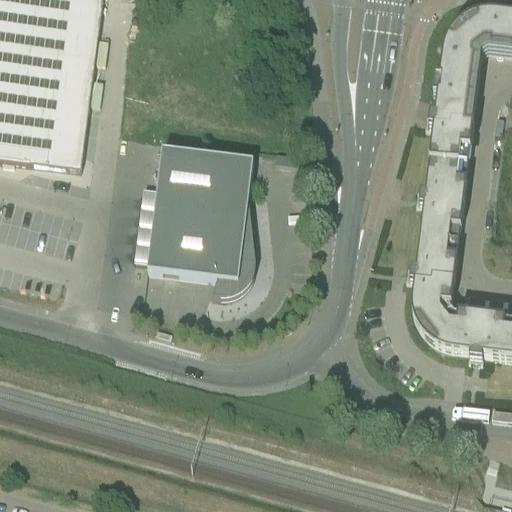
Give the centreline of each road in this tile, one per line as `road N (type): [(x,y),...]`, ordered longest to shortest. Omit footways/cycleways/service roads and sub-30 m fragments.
road 1 (unclassified): [(315,351),(267,378),(207,375),(0,319)]
road 2 (unclassified): [(350,227),(385,0)]
road 3 (unclassified): [(344,0),(339,49),(350,227)]
road 4 (residential): [(511,87),(501,89),(491,111),(473,263),(476,282),(489,292)]
road 5 (unclassified): [(315,351),(390,417),(511,431)]
road 6 (unclassified): [(350,227),(341,289),(315,351)]
